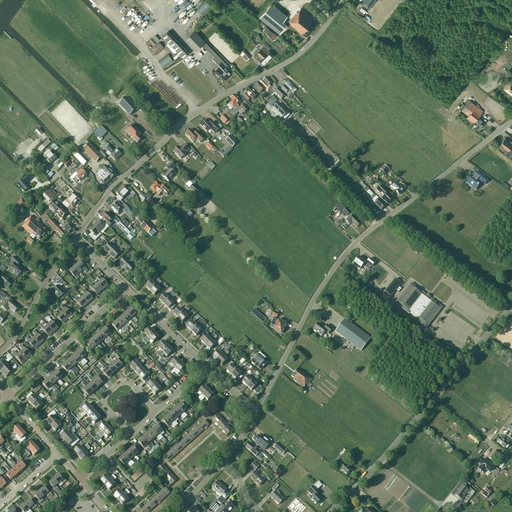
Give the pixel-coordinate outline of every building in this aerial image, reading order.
[(373,0),(363,0),(361,3),(370,9),(375,2),(373,0)] [(271,3),(259,17),(279,34),(287,24),(283,21),(287,16),(271,3)] [(307,37),(318,24),(300,9),(297,13),(296,12),(288,22),(307,37)] [(272,32),(266,26),(263,30),(273,40),(277,36),(273,32),(272,32)] [(189,53),(176,38),(168,30),(162,36),(168,43),(166,45),(174,53),(176,51),(178,53),(173,57),(175,59),(174,60),(176,62),(182,57),(183,59),(189,53)] [(194,30),(185,39),(196,50),(202,44),(205,42),(194,30)] [(155,35),(153,37),(149,40),(153,45),(156,42),(159,39),(155,35)] [(165,48),(160,42),(152,49),(157,55),(165,48)] [(216,54),(205,42),(202,44),(213,56),(212,58),(218,64),(217,65),(220,68),(215,73),(223,81),(228,76),(227,75),(230,73),(227,71),(228,70),(227,69),(229,67),(216,54)] [(263,66),(274,56),(262,44),(260,46),(262,47),(257,52),(262,57),(259,61),(263,66)] [(248,57),(242,50),(239,53),(246,60),(248,57)] [(490,63),(486,61),(480,68),(484,71),(490,63)] [(266,77),(262,81),(262,80),(259,83),(258,83),(252,88),(259,95),(264,89),(267,92),(271,88),(269,85),(271,82),(266,77)] [(511,80),(510,79),(503,89),(511,95),(511,80)] [(275,86),(268,92),(271,96),(272,97),(275,95),(277,97),(278,96),(281,99),(285,96),(275,86)] [(292,93),(284,86),(281,89),(288,97),(292,93)] [(243,97),(241,99),(246,103),(248,101),(251,98),(252,100),(257,95),(250,87),(245,92),(246,94),(243,97)] [(233,100),(227,106),(231,110),(240,101),(235,95),(231,98),(233,100)] [(127,97),(119,105),(129,116),(137,109),(127,97)] [(469,100),(466,104),(462,110),(468,115),(466,118),(473,123),(474,122),(480,126),(480,125),(482,126),(485,123),(478,117),(483,111),(469,100)] [(288,112),(279,104),(273,110),(282,118),(288,112)] [(235,108),(230,113),(233,117),(238,112),(241,115),(248,109),(243,105),(239,108),(237,106),(235,108)] [(229,120),(224,115),(220,119),(225,124),(229,120)] [(243,126),(245,123),(240,117),(237,120),(243,126)] [(209,125),(205,120),(200,125),(207,132),(210,129),(214,133),(219,129),(212,122),(209,125)] [(133,124),(126,131),(134,141),(135,140),(138,143),(141,140),(138,137),(141,134),(133,124)] [(101,126),(93,133),(100,140),(107,133),(101,126)] [(190,130),(185,134),(192,142),(195,139),(200,143),(204,139),(197,131),(195,134),(190,130)] [(237,143),(230,136),(225,141),(232,148),(237,143)] [(511,151),(509,149),(511,144),(511,142),(510,141),(509,142),(504,139),(500,145),(507,150),(504,153),(509,157),(511,152),(511,151)] [(45,148),(51,143),(48,140),(42,145),(45,148)] [(136,145),(142,151),(146,147),(141,141),(136,145)] [(89,144),(84,148),(97,162),(102,157),(89,144)] [(178,147),(173,152),(181,159),(186,154),(185,153),(189,150),(184,145),(180,148),(178,147)] [(106,149),(108,151),(106,153),(109,156),(110,155),(115,161),(122,154),(116,148),(114,151),(109,146),(106,149)] [(230,147),(222,155),(223,157),(231,149),(230,147)] [(52,155),(49,151),(43,156),(50,164),(56,158),(53,154),(52,155)] [(72,157),(70,160),(64,165),(67,168),(72,162),(76,166),(79,163),(72,157)] [(168,170),(162,176),(168,181),(175,174),(172,170),(175,167),(171,162),(166,168),(168,170)] [(385,174),(389,169),(383,165),(380,169),(385,174)] [(107,176),(105,177),(103,175),(98,179),(104,186),(110,180),(110,179),(111,180),(115,176),(106,166),(103,168),(107,172),(105,174),(107,176)] [(80,182),(87,175),(81,169),(76,173),(70,178),(75,183),(78,180),(80,182)] [(488,180),(484,178),(476,172),(472,177),(471,176),(466,182),(476,190),(481,183),(476,179),(477,178),(481,182),(484,185),(488,180)] [(31,180),(27,176),(17,185),(24,192),(29,188),(26,185),(31,180)] [(399,183),(398,184),(395,181),(390,186),(393,189),(399,195),(405,189),(399,183)] [(163,184),(160,186),(156,182),(150,188),(155,193),(156,192),(159,195),(163,191),(167,195),(170,191),(171,190),(163,184)] [(378,185),(377,185),(374,183),(371,185),(374,188),(384,197),(382,199),(384,201),(385,202),(388,205),(388,204),(389,203),(390,202),(392,200),(386,195),(387,194),(378,185)] [(201,192),(193,184),(189,189),(197,196),(201,192)] [(131,190),(129,188),(127,190),(123,186),(116,193),(118,195),(116,197),(120,201),(131,190)] [(49,207),(54,213),(60,207),(54,201),(57,199),(48,190),(42,196),(46,200),(42,203),(47,206),(49,207)] [(72,207),(80,199),(73,193),(65,201),(64,200),(61,203),(66,208),(69,205),(72,207)] [(371,199),(365,193),(362,196),(368,202),(371,199)] [(30,195),(27,198),(31,202),(37,197),(34,194),(31,196),(30,195)] [(381,210),(385,206),(376,196),(371,201),(374,204),(381,210)] [(28,204),(22,198),(14,207),(19,213),(28,204)] [(125,213),(129,210),(124,205),(122,207),(117,202),(111,208),(118,215),(122,210),(125,213)] [(340,203),(335,207),(343,216),(345,214),(347,216),(348,217),(345,220),(349,225),(352,223),(356,228),(360,224),(352,214),(351,215),(350,213),(345,208),(340,203)] [(60,207),(54,213),(62,219),(67,213),(60,207)] [(43,215),(36,208),(34,210),(41,217),(42,216),(43,215)] [(187,220),(193,215),(189,211),(183,216),(187,220)] [(103,222),(104,223),(108,227),(114,221),(113,220),(106,213),(102,217),(104,219),(102,221),(103,222)] [(140,223),(144,220),(139,215),(135,218),(140,223)] [(22,227),(31,235),(30,236),(26,240),(32,244),(35,241),(34,239),(36,237),(40,241),(48,232),(43,228),(44,227),(31,216),(25,223),(25,224),(22,227)] [(66,223),(65,225),(63,223),(58,227),(57,226),(50,219),(46,222),(53,229),(61,237),(65,234),(67,235),(73,229),(71,227),(71,226),(69,224),(68,224),(66,223)] [(108,227),(104,223),(103,222),(100,224),(97,222),(93,226),(100,233),(102,230),(104,231),(108,227)] [(129,234),(131,232),(121,222),(119,225),(128,235),(129,234)] [(152,229),(146,222),(141,226),(148,233),(152,229)] [(97,235),(100,233),(93,226),(89,230),(93,234),(91,237),(95,241),(99,237),(97,235)] [(109,255),(115,248),(112,245),(115,243),(113,241),(110,243),(104,250),(109,255)] [(118,251),(115,248),(109,255),(114,260),(120,253),(123,251),(121,249),(118,251)] [(124,269),(130,262),(127,259),(129,257),(127,255),(125,258),(125,257),(119,264),(124,269)] [(21,263),(15,257),(10,261),(14,265),(9,269),(17,277),(23,271),(18,266),(21,263)] [(355,260),(353,263),(353,264),(360,270),(363,266),(365,268),(368,264),(372,267),(375,263),(370,258),(367,263),(359,257),(355,261),(355,260)] [(74,266),(80,273),(83,270),(85,272),(88,271),(85,268),(79,261),(74,266)] [(133,265),(130,262),(124,269),(129,274),(135,267),(137,265),(135,263),(133,265)] [(77,276),(80,273),(74,266),(69,271),(75,277),(77,280),(79,278),(77,276)] [(64,283),(56,275),(53,281),(58,286),(52,291),(59,298),(65,293),(60,288),(64,283)] [(8,289),(13,284),(5,277),(2,280),(0,278),(0,286),(2,284),(8,289)] [(100,281),(97,284),(103,290),(108,286),(102,279),(100,277),(98,278),(100,281)] [(150,291),(160,281),(158,279),(155,282),(156,283),(154,284),(151,281),(145,287),(150,291)] [(395,279),(385,292),(391,297),(401,284),(395,279)] [(160,281),(150,291),(154,296),(160,290),(157,286),(158,285),(159,286),(161,283),(160,281)] [(103,290),(97,284),(94,287),(91,284),(89,286),(92,288),(91,289),(97,295),(103,290)] [(431,301),(423,295),(424,294),(411,284),(396,303),(409,313),(417,319),(416,319),(426,327),(441,308),(431,300),(431,301)] [(85,294),(82,297),(88,304),(93,299),(87,293),(84,290),(82,292),(85,294)] [(164,305),(174,295),(172,293),(169,296),(169,297),(168,298),(165,294),(159,300),(164,305)] [(174,295),(164,305),(168,309),(174,303),(171,300),(172,299),(175,296),(174,295)] [(88,304),(82,297),(79,300),(76,298),(74,299),(76,302),(82,309),(88,304)] [(19,308),(13,303),(8,298),(1,307),(6,311),(9,308),(15,313),(19,308)] [(61,313),(67,320),(72,315),(66,308),(62,305),(61,307),(64,310),(61,313)] [(173,314),(178,318),(187,308),(186,307),(183,310),(182,311),(179,308),(173,314)] [(126,313),(136,323),(137,321),(135,318),(134,319),(133,317),(136,314),(131,308),(126,313)] [(187,308),(178,318),(182,323),(188,317),(184,314),(186,312),(186,313),(189,310),(187,308)] [(63,324),(67,320),(61,313),(59,315),(55,311),(53,313),(57,317),(56,317),(63,324)] [(122,317),(127,323),(130,320),(134,325),(136,323),(126,313),(122,317)] [(122,317),(117,321),(126,332),(128,330),(124,325),(127,323),(122,317)] [(50,323),(47,325),(53,332),(58,328),(51,321),(48,318),(46,319),(50,323)] [(286,324),(278,320),(274,318),(273,318),(272,320),(273,320),(272,321),(276,323),(276,322),(277,323),(274,329),(281,333),(282,333),(283,332),(284,331),(283,330),(286,324)] [(191,332),(203,320),(201,319),(197,323),(197,324),(196,325),(193,322),(191,324),(187,327),(187,328),(191,332)] [(345,319),(344,320),(335,332),(361,351),(370,338),(345,319)] [(206,323),(203,320),(191,332),(196,337),(202,331),(198,327),(199,326),(200,327),(203,324),(205,324),(206,323)] [(124,333),(126,332),(117,321),(112,325),(117,331),(121,328),(122,329),(121,330),(124,333)] [(313,330),(322,336),(325,332),(328,334),(332,329),(327,325),(325,328),(318,323),(313,330)] [(53,332),(47,325),(44,328),(41,324),(39,326),(42,329),(49,337),(53,332)] [(100,332),(109,343),(111,341),(108,338),(107,337),(110,334),(105,328),(100,332)] [(144,343),(154,333),(150,328),(144,334),(147,337),(146,339),(146,338),(143,341),(144,343)] [(35,336),(33,338),(39,345),(44,341),(37,334),(34,331),(32,332),(35,336)] [(95,336),(101,342),(104,339),(105,340),(105,341),(108,344),(109,343),(100,332),(95,336)] [(159,337),(154,333),(144,343),(146,344),(149,341),(148,341),(150,339),(153,343),(159,337)] [(215,336),(213,334),(210,337),(211,338),(210,339),(206,335),(201,341),(205,346),(215,336)] [(95,336),(91,341),(100,351),(102,349),(99,346),(98,347),(97,345),(101,342),(95,336)] [(217,337),(215,336),(205,346),(210,350),(216,344),(212,341),(213,340),(214,340),(217,337)] [(39,345),(33,338),(30,341),(27,337),(25,339),(28,342),(34,349),(39,345)] [(98,353),(100,351),(91,341),(86,345),(91,351),(95,348),(96,349),(95,350),(98,353)] [(159,357),(168,347),(164,342),(158,348),(162,351),(160,353),(160,352),(157,355),(159,357)] [(23,350),(20,353),(26,359),(31,355),(24,348),(21,345),(19,347),(23,350)] [(173,351),(168,347),(159,357),(160,358),(163,355),(164,353),(167,357),(173,351)] [(76,354),(85,364),(87,363),(84,359),(84,360),(82,359),(86,355),(81,350),(76,354)] [(217,361),(227,351),(225,350),(222,353),(223,353),(222,355),(218,351),(213,357),(217,361)] [(26,359),(20,353),(17,355),(14,351),(12,353),(15,356),(22,364),(26,359)] [(227,351),(217,361),(222,366),(227,360),(224,357),(225,356),(226,356),(229,353),(227,351)] [(259,353),(258,355),(257,355),(251,362),(261,370),(267,363),(263,360),(265,358),(259,353)] [(83,366),(85,364),(76,354),(71,358),(77,364),(80,361),(81,362),(81,363),(83,366)] [(0,370),(2,373),(9,366),(7,364),(13,358),(9,355),(6,357),(8,359),(5,362),(0,366),(0,370)] [(71,358),(67,362),(76,373),(78,371),(75,368),(74,369),(73,367),(77,364),(71,358)] [(172,368),(169,371),(171,373),(180,363),(176,358),(170,364),(174,367),(172,369),(172,368)] [(110,359),(109,360),(117,370),(122,366),(117,360),(113,363),(112,362),(113,361),(110,359)] [(107,368),(113,374),(117,370),(109,360),(107,362),(109,364),(110,364),(111,365),(107,368)] [(134,371),(140,366),(144,362),(142,360),(140,363),(139,364),(136,361),(130,366),(134,371)] [(76,373),(67,362),(62,367),(67,373),(71,369),(72,371),(71,371),(76,376),(77,375),(76,373)] [(185,367),(180,363),(171,373),(172,374),(175,371),(176,369),(179,373),(185,367)] [(241,365),(239,363),(236,366),(237,367),(236,368),(232,365),(226,371),(231,375),(241,365)] [(113,374),(107,368),(104,364),(102,366),(104,369),(105,368),(106,370),(103,373),(108,379),(113,374)] [(143,369),(140,366),(134,371),(138,376),(148,367),(146,365),(144,367),(144,368),(143,369)] [(243,367),(241,365),(231,375),(236,380),(241,374),(238,370),(239,369),(240,370),(243,367)] [(11,369),(9,366),(2,373),(6,377),(13,371),(17,368),(15,366),(11,369)] [(150,369),(148,367),(138,376),(143,381),(148,375),(146,372),(147,371),(148,371),(150,369)] [(307,385),(311,379),(302,372),(301,373),(297,369),(291,376),(296,380),(295,381),(304,387),(306,384),(307,385)] [(57,381),(57,382),(61,386),(63,384),(60,381),(60,382),(58,380),(62,377),(57,371),(52,376),(57,381)] [(242,382),(247,387),(257,377),(256,376),(255,375),(252,378),(253,379),(251,380),(248,376),(242,382)] [(317,378),(315,377),(310,383),(315,388),(324,378),(320,375),(317,378)] [(47,380),(57,390),(58,389),(56,385),(55,386),(54,385),(57,382),(57,381),(52,376),(47,380)] [(92,382),(98,388),(102,384),(97,378),(94,381),(92,380),(93,379),(91,377),(89,378),(92,382)] [(259,379),(257,377),(247,387),(251,391),(257,385),(254,382),(255,381),(256,381),(259,379)] [(147,385),(151,390),(161,381),(159,379),(157,381),(157,382),(156,383),(153,380),(147,385)] [(55,392),(57,390),(47,380),(42,384),(48,390),(51,387),(53,388),(52,389),(55,392)] [(93,392),(98,388),(92,382),(89,385),(88,384),(88,383),(86,381),(84,382),(88,386),(93,392)] [(162,383),(161,381),(151,390),(155,395),(161,389),(158,386),(159,385),(160,385),(162,383)] [(88,397),(93,392),(88,386),(84,382),(82,384),(85,387),(85,386),(86,388),(83,391),(88,397)] [(261,388),(258,385),(253,390),(256,393),(261,388)] [(199,400),(209,391),(204,386),(199,392),(202,395),(201,396),(200,396),(198,398),(199,400)] [(213,395),(209,391),(199,400),(201,402),(204,399),(203,399),(204,398),(208,401),(213,395)] [(28,401),(32,406),(43,396),(41,394),(38,397),(38,398),(37,399),(34,395),(28,401)] [(44,398),(43,396),(32,406),(36,410),(42,405),(39,401),(40,400),(41,401),(44,398)] [(82,418),(86,414),(92,409),(88,404),(82,409),(85,413),(84,414),(83,414),(81,416),(82,418)] [(185,418),(187,416),(185,413),(184,414),(183,413),(186,409),(181,404),(176,408),(185,418)] [(183,419),(185,418),(176,408),(172,412),(177,418),(180,415),(182,416),(181,417),(183,419)] [(97,414),(92,409),(86,414),(89,417),(88,419),(88,418),(85,421),(87,422),(97,414)] [(61,417),(60,415),(57,418),(57,419),(56,420),(53,416),(56,414),(53,411),(48,416),(50,419),(47,422),(51,427),(61,417)] [(172,412),(167,416),(176,426),(178,424),(175,422),(174,421),(177,418),(172,412)] [(97,414),(87,422),(88,424),(91,422),(90,421),(92,420),(95,424),(101,418),(97,414)] [(219,427),(225,422),(217,414),(212,419),(219,427)] [(175,427),(176,426),(167,416),(162,421),(167,427),(171,423),(172,425),(174,428),(175,427)] [(61,417),(51,427),(55,431),(61,426),(58,422),(59,421),(60,422),(63,419),(61,417)] [(196,428),(201,433),(209,426),(204,420),(196,428)] [(229,422),(227,425),(225,422),(219,427),(227,435),(232,430),(228,426),(231,424),(229,422)] [(99,436),(109,428),(105,423),(99,428),(102,432),(101,433),(100,432),(98,435),(99,436)] [(152,430),(161,439),(164,442),(165,441),(163,438),(161,435),(160,436),(159,434),(162,431),(157,425),(152,430)] [(12,439),(15,437),(22,430),(18,426),(13,431),(15,433),(8,439),(10,441),(12,439)] [(113,432),(109,428),(99,436),(101,438),(104,436),(103,435),(104,434),(108,438),(113,432)] [(188,435),(193,440),(201,433),(196,428),(188,435)] [(22,430),(15,437),(21,444),(26,439),(24,437),(26,435),(22,430)] [(60,436),(64,441),(75,432),(73,430),(70,433),(71,434),(69,435),(66,431),(60,436)] [(159,441),(161,439),(152,430),(147,434),(153,440),(156,437),(157,438),(157,439),(159,441)] [(77,434),(75,432),(64,441),(69,446),(75,441),(71,437),(73,436),(73,437),(77,434)] [(143,438),(152,448),(153,447),(154,446),(151,444),(150,443),(153,440),(147,434),(143,438)] [(188,435),(180,442),(185,447),(193,440),(188,435)] [(256,444),(264,451),(271,443),(262,436),(260,438),(256,435),(252,440),(257,443),(256,444)] [(496,442),(504,448),(504,447),(507,449),(509,446),(507,444),(509,441),(503,436),(503,437),(504,437),(502,440),(499,438),(496,442)] [(150,450),(152,448),(143,438),(138,442),(143,448),(147,445),(148,447),(150,450)] [(26,455),(28,453),(30,451),(36,446),(32,442),(26,447),(28,449),(24,453),(26,455)] [(180,442),(172,449),(177,454),(185,447),(180,442)] [(256,446),(255,448),(249,443),(245,448),(251,453),(256,457),(261,450),(256,446)] [(286,451),(277,443),(273,447),(275,449),(283,455),(286,451)] [(74,451),(78,456),(88,447),(88,446),(89,445),(88,444),(83,448),(84,448),(83,449),(79,446),(74,451)] [(40,451),(36,446),(30,451),(34,456),(40,451)] [(88,447),(78,456),(82,461),(88,455),(85,452),(86,451),(87,451),(90,448),(88,447)] [(133,457),(137,461),(139,460),(136,457),(135,456),(138,453),(133,447),(128,451),(133,457)] [(169,461),(177,454),(172,449),(164,456),(169,461)] [(494,458),(498,454),(492,450),(487,457),(490,459),(492,456),(494,458)] [(123,456),(132,466),(134,464),(132,461),(131,462),(130,460),(133,457),(128,451),(123,456)] [(337,467),(339,465),(342,468),(340,470),(347,475),(351,470),(348,467),(342,461),(344,458),(343,458),(340,455),(333,463),(337,467)] [(130,467),(132,466),(123,456),(119,460),(124,466),(127,463),(129,464),(128,465),(130,467)] [(481,466),(478,470),(483,474),(486,470),(489,473),(493,468),(482,459),(478,464),(481,466)] [(16,467),(21,472),(26,468),(19,460),(17,462),(19,464),(16,467)] [(258,467),(254,462),(250,467),(254,471),(258,467)] [(164,477),(169,472),(162,464),(157,469),(164,477)] [(16,467),(14,465),(13,466),(12,467),(14,469),(11,471),(16,476),(21,472),(16,467)] [(8,471),(9,473),(6,475),(11,480),(16,476),(11,471),(8,467),(6,468),(8,471)] [(282,473),(278,469),(273,475),(277,478),(282,473)] [(177,480),(169,472),(164,477),(171,485),(177,480)] [(264,480),(267,477),(263,473),(260,476),(256,472),(250,477),(259,486),(265,480),(264,480)] [(54,479),(58,484),(61,482),(62,484),(66,481),(64,479),(63,480),(59,475),(54,479)] [(105,486),(115,477),(113,475),(110,477),(111,478),(109,479),(106,475),(100,481),(105,486)] [(114,481),(116,479),(115,477),(105,486),(109,490),(115,485),(112,482),(113,480),(114,481)] [(56,486),(58,484),(54,479),(49,483),(54,488),(52,489),(54,491),(54,492),(59,498),(63,495),(58,489),(58,488),(56,486)] [(318,480),(314,485),(317,489),(322,485),(318,480)] [(224,499),(228,494),(226,491),(227,489),(218,481),(212,488),(221,496),(217,501),(221,505),(225,500),(224,499)] [(466,482),(476,490),(478,489),(468,481),(466,482)] [(114,496),(118,500),(132,488),(130,486),(126,490),(124,492),(123,494),(120,490),(114,496)] [(468,494),(472,490),(467,487),(465,489),(462,486),(455,496),(461,500),(467,493),(468,494)] [(321,500),(316,494),(318,492),(313,487),(308,491),(313,497),(311,499),(317,505),(321,500)] [(488,487),(482,495),(486,498),(492,491),(488,487)] [(39,492),(44,497),(46,495),(48,497),(49,496),(51,497),(53,495),(51,494),(50,492),(48,493),(44,488),(39,492)] [(132,488),(118,500),(122,505),(128,500),(125,496),(127,495),(127,496),(134,490),(132,488)] [(157,495),(162,501),(170,493),(165,488),(157,495)] [(44,497),(39,492),(35,496),(39,501),(38,502),(40,504),(43,501),(42,499),(44,497)] [(279,505),(284,500),(275,492),(270,497),(279,505)] [(149,503),(154,508),(162,501),(157,495),(149,503)] [(495,497),(489,503),(493,506),(499,500),(495,497)] [(290,505),(287,508),(290,511),(299,511),(300,511),(301,511),(305,507),(304,506),(296,499),(290,505)] [(25,504),(29,510),(31,508),(33,510),(37,506),(35,504),(34,505),(29,500),(25,504)] [(219,508),(215,511),(221,511),(222,511),(221,511),(231,511),(235,507),(230,502),(226,507),(222,504),(219,507),(220,508),(219,508)] [(149,503),(141,510),(143,511),(149,511),(154,508),(149,503)] [(213,511),(212,511),(210,511),(215,511),(219,508),(218,507),(219,506),(214,503),(209,508),(213,511)]
